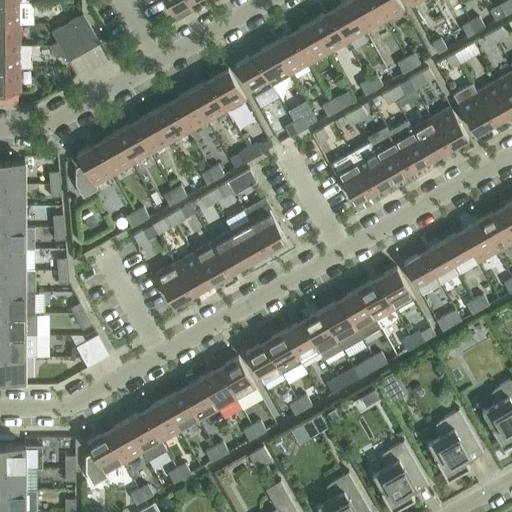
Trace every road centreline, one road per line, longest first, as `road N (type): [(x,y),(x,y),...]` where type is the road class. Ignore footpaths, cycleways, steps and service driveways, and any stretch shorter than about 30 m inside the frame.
road 1 (residential): [(0,409),(63,408),(511,155)]
road 2 (residential): [(0,129),(51,122),(266,0)]
